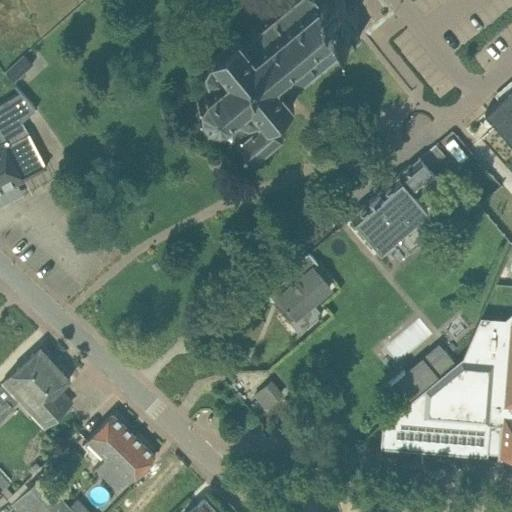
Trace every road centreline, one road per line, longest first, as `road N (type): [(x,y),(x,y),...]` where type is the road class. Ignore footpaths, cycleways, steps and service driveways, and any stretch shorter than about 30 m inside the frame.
road 1 (residential): [(133,388),(290,253)]
road 2 (residential): [(263,511),(133,388)]
road 3 (residential): [(133,388),(15,280)]
